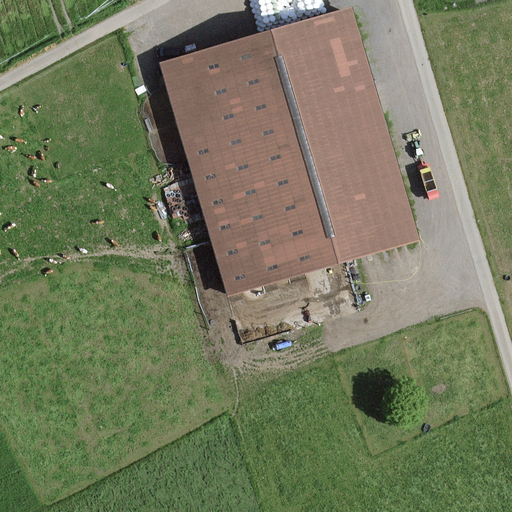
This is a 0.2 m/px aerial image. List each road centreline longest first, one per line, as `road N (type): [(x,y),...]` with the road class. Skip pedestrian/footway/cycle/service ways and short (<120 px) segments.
road 1 (unclassified): [(405,0),(511,362)]
road 2 (track): [(0,84),(156,0)]
